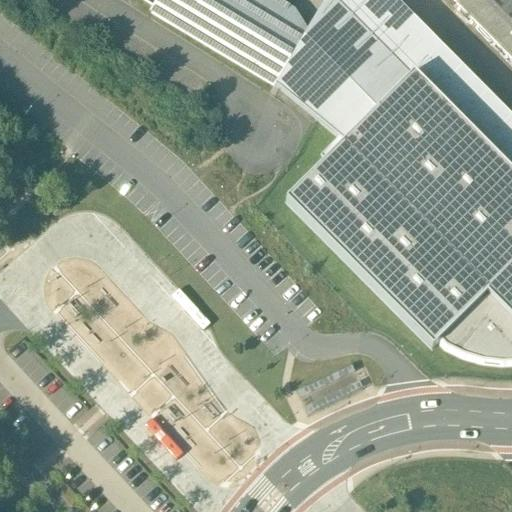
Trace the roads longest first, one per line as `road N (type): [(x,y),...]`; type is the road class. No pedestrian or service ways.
road 1 (residential): [(93,0),(230,89),(258,136)]
road 2 (residential): [(308,465),(365,431),(420,419),(511,421)]
